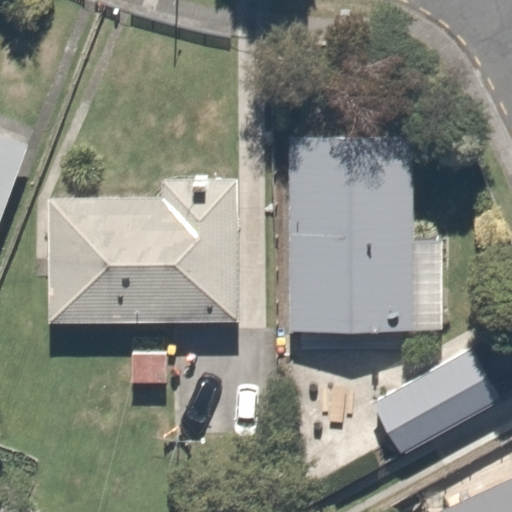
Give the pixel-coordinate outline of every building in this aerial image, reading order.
[(0,275),(49,142),(0,124),(0,275)] [(421,148),(298,144),(292,329),(414,333),(421,148)] [(160,200),(46,196),(41,323),(235,330),(240,186),(161,183),(160,200)] [(178,350),(125,343),(120,384),(172,391),(178,350)] [(476,350),(373,402),(399,454),(502,402),(476,350)] [(511,511),(511,491),(464,511),(511,511)]
